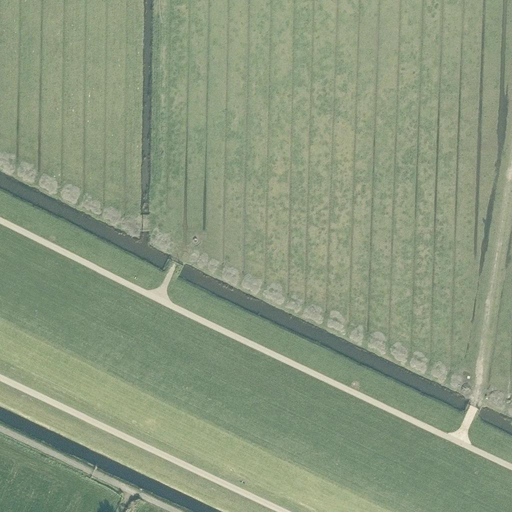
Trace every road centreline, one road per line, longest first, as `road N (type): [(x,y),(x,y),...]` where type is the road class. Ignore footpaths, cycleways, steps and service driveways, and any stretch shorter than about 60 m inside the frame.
road 1 (unclassified): [(0,377),(284,511)]
road 2 (track): [(457,442),(477,403),(511,153)]
